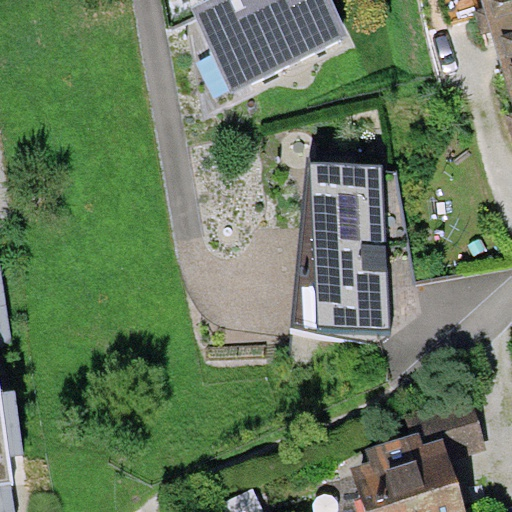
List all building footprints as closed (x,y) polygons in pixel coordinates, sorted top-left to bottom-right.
[(332,0),(218,0),(214,2),(189,13),(232,102),(354,44),(332,0)] [(511,0),(464,0),(487,75),(511,67),(511,0)] [(511,67),(487,75),(511,160),(511,67)] [(419,314),(394,174),(308,179),(294,338),(387,332),(419,314)] [(0,511),(16,511),(9,461),(21,461),(16,397),(1,399),(0,395),(0,349),(13,343),(0,255),(0,511)] [(357,473),(334,480),(344,511),(445,511),(435,478),(480,464),(471,435),(428,449),(423,435),(352,457),(357,473)]
